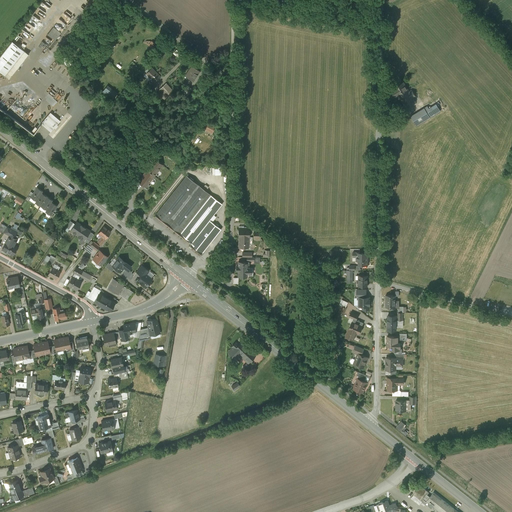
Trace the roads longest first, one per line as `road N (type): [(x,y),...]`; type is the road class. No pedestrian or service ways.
road 1 (unclassified): [(186,277),(197,260),(230,281),(232,84),(129,0)]
road 2 (residential): [(381,0),(377,281)]
road 3 (tertiary): [(0,128),(186,277)]
road 4 (tertiary): [(367,422),(186,277)]
road 5 (residential): [(377,281),(374,410),(367,422)]
road 6 (residential): [(511,316),(377,281)]
